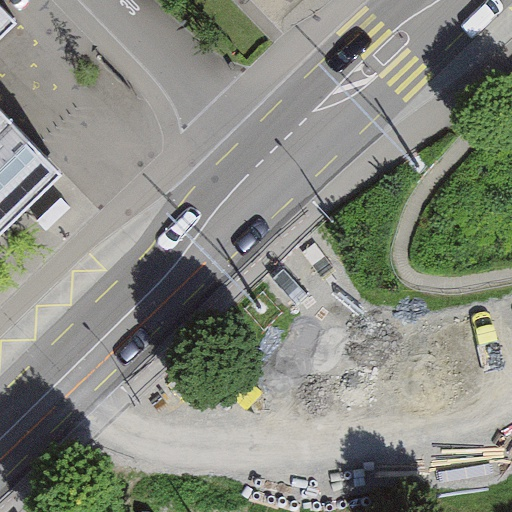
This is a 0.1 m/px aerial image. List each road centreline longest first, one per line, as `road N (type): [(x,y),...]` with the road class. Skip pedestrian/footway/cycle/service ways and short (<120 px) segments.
road 1 (primary): [(278,173),(0,440)]
road 2 (primary): [(451,0),(278,173)]
road 3 (residential): [(278,173),(116,0)]
